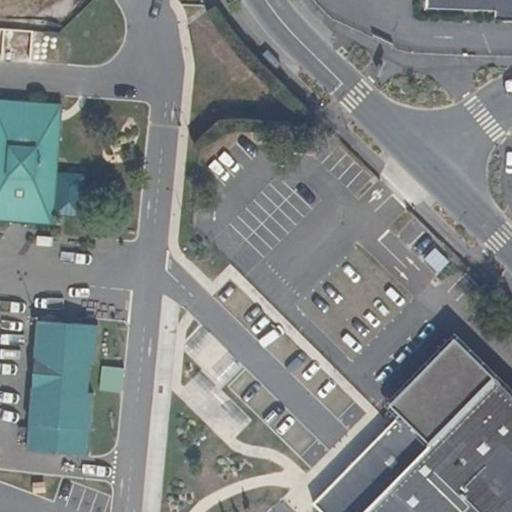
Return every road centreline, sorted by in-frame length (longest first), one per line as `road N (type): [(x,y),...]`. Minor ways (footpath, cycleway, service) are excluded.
road 1 (tertiary): [(268,0),(413,154)]
road 2 (unknown): [(382,0),(390,27),(414,36),(511,39)]
road 3 (tertiary): [(413,154),(511,250)]
